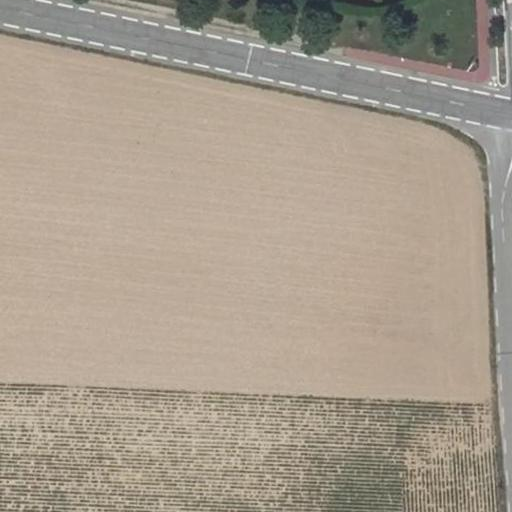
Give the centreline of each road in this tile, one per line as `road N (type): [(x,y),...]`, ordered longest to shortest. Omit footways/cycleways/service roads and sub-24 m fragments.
road 1 (tertiary): [(0,1),(511,112)]
road 2 (unclassified): [(511,390),(504,196),(511,156)]
